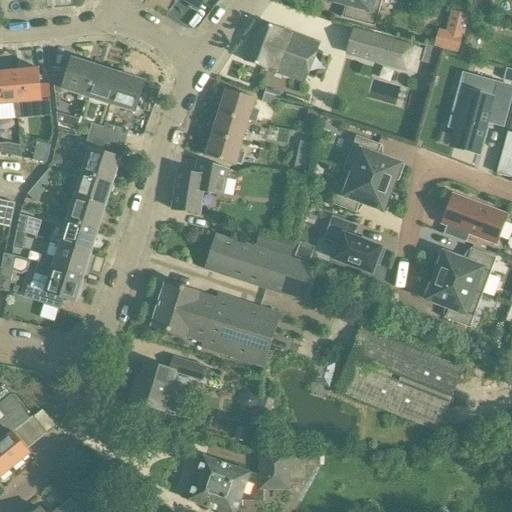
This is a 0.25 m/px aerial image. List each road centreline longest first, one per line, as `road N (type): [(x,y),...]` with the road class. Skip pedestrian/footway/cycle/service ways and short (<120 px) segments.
road 1 (residential): [(82,352),(105,330),(153,166),(197,60)]
road 2 (residential): [(511,194),(452,172),(425,177),(397,290)]
road 3 (residential): [(0,508),(68,444),(88,380),(82,352)]
